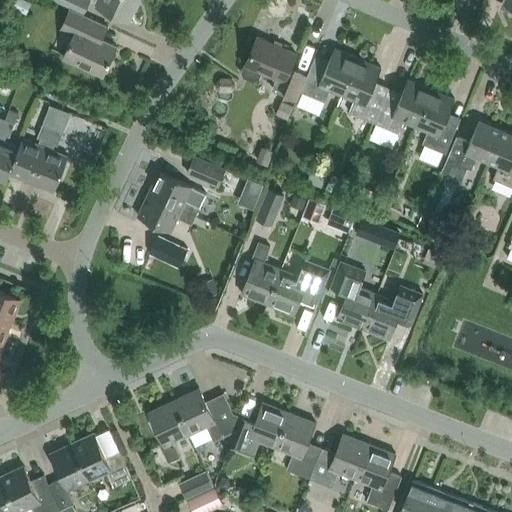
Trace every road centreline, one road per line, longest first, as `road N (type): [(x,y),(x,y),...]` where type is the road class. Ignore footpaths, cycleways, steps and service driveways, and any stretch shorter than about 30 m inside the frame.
road 1 (residential): [(102,386),(212,335),(511,452)]
road 2 (residential): [(79,260),(125,158),(222,0)]
road 3 (residential): [(361,0),(511,65)]
road 4 (residential): [(102,386),(78,335),(79,260)]
